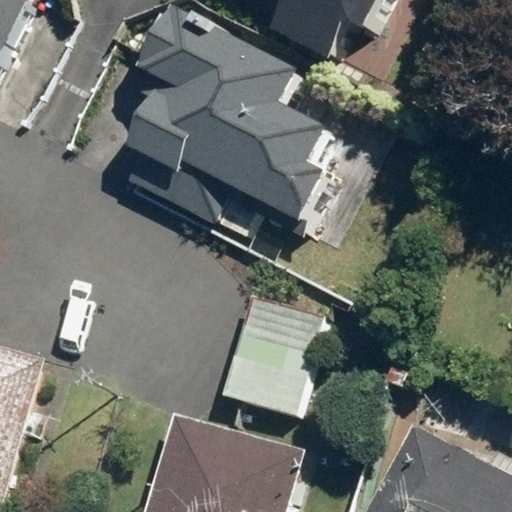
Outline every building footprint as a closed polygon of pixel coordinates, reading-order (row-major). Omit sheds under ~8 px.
[(0,0),(0,85),(43,3),(36,0),(0,0)] [(305,0),(306,1),(286,41),(343,69),(361,31),(380,40),(400,0),(305,0)] [(187,18),(157,78),(180,89),(145,159),(198,185),(203,174),(317,230),(341,182),(324,174),(343,136),(296,113),(313,79),(187,18)] [(442,108),(376,74),(359,109),(424,142),(442,108)] [(323,319),(249,299),(222,399),(296,419),(323,319)] [(6,511),(47,364),(0,351),(0,511),(6,511)] [(290,511),(306,454),(175,419),(149,511),(290,511)] [(511,511),(511,482),(413,431),(370,511),(511,511)]
